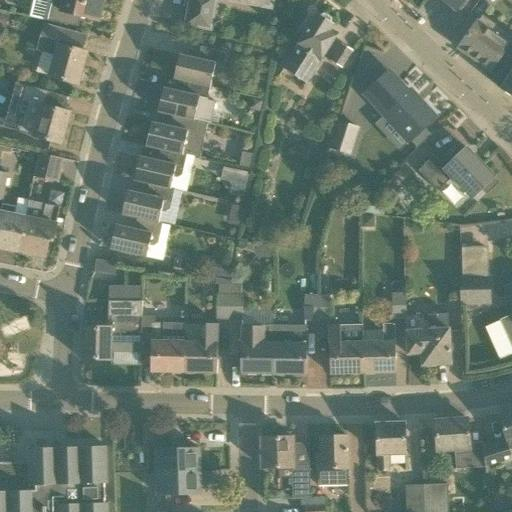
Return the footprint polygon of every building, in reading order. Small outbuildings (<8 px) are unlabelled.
[(53,0),(48,21),(78,27),(81,16),(99,21),(103,0),(53,0)] [(190,0),(186,25),(211,30),(216,0),(190,0)] [(255,0),(254,5),(272,8),(273,0),(255,0)] [(465,0),(444,0),(457,11),(465,0)] [(321,61),(338,33),(331,29),(334,25),(331,24),(331,18),(325,14),(320,16),(317,15),(298,47),(285,69),(308,82),(321,61)] [(505,54),(511,43),(511,35),(482,15),(478,22),(477,21),(459,48),(491,71),(504,53),(505,54)] [(84,51),(88,37),(44,25),(37,50),(55,56),(49,76),(79,84),(81,80),(83,80),(85,72),(83,71),(88,53),(84,51)] [(511,96),(511,43),(505,54),(511,58),(511,72),(501,89),(511,96)] [(342,67),(353,50),(342,44),(332,60),(342,67)] [(185,81),(211,86),(213,75),(217,76),(222,73),(227,53),(201,47),(198,60),(180,55),(174,79),(185,81)] [(409,143),(437,118),(421,101),(419,103),(399,81),(393,86),(384,76),(364,94),(409,143)] [(206,107),(211,86),(185,81),(182,93),(164,88),(159,112),(173,115),(195,120),(195,119),(198,109),(201,110),(206,107)] [(45,105),(49,92),(26,85),(18,113),(24,114),(19,131),(33,135),(62,144),(63,140),(65,141),(69,131),(66,130),(71,113),(45,105)] [(52,91),(50,100),(73,105),(74,96),(52,91)] [(208,122),(195,119),(195,120),(173,115),(170,127),(152,123),(147,146),(161,150),(161,149),(187,155),(187,154),(200,158),(208,122)] [(337,120),(328,147),(351,155),(360,127),(337,120)] [(324,147),(312,143),(307,160),(320,163),(324,147)] [(472,197),(494,176),(467,148),(449,166),(436,153),(418,170),(439,191),(453,177),(472,197)] [(182,175),(187,155),(161,149),(161,150),(159,161),(140,157),(135,180),(149,184),(150,183),(171,188),(174,177),(178,178),(182,175)] [(58,182),(63,158),(39,153),(34,177),(58,182)] [(0,199),(3,200),(8,174),(6,173),(0,171),(0,199)] [(175,189),(171,188),(150,183),(149,184),(147,195),(128,191),(123,215),(137,218),(159,222),(162,211),(166,212),(170,209),(175,189)] [(56,225),(56,224),(60,207),(30,201),(26,218),(25,218),(19,251),(46,256),(49,241),(53,242),(57,225),(56,225)] [(0,246),(19,251),(25,218),(15,216),(17,207),(3,204),(1,213),(0,213),(0,215),(0,246)] [(163,223),(159,222),(137,218),(135,230),(116,225),(111,249),(147,257),(150,246),(154,246),(158,243),(163,223)] [(116,276),(118,262),(96,259),(94,273),(116,276)] [(462,276),(462,303),(489,302),(489,275),(462,276)] [(230,295),(229,285),(219,285),(219,295),(218,295),(217,319),(230,319),(230,295)] [(242,285),(231,285),(229,285),(230,295),(230,319),(243,319),(243,296),(241,296),(242,285)] [(305,320),(318,320),(317,296),(305,297),(305,320)] [(317,296),(318,320),(331,319),(330,296),(317,296)] [(406,296),(393,296),(393,318),(406,317),(406,296)] [(142,316),(143,316),(143,302),(109,301),(109,317),(111,317),(111,328),(82,328),(82,359),(112,359),(112,352),(142,352),(142,335),(142,316)] [(423,366),(424,366),(452,364),(450,329),(449,329),(448,314),(428,315),(429,330),(407,331),(408,355),(409,355),(409,354),(422,353),(423,366)] [(155,316),(143,316),(142,316),(142,335),(142,352),(152,352),(151,372),(184,373),(185,328),(164,327),(164,323),(155,323),(155,316)] [(185,328),(184,373),(217,373),(218,325),(207,324),(206,342),(200,342),(201,324),(185,324),(185,328)] [(363,342),(363,373),(396,373),(395,324),(384,324),(384,342),(363,342)] [(241,374),(274,374),(274,325),(241,325),(241,374)] [(307,326),(274,325),(274,374),(307,375),(307,326)] [(363,373),(363,342),(341,343),(341,325),(329,326),(331,374),(363,373)] [(511,411),(509,412),(500,415),(506,437),(483,445),(485,470),(511,461),(511,411)] [(472,468),(471,453),(468,419),(435,421),(438,451),(455,450),(457,469),(472,468)] [(377,423),(377,424),(379,471),(390,471),(389,455),(405,454),(405,423),(377,423)] [(152,431),(152,446),(175,446),(174,431),(152,431)] [(321,436),(322,453),(318,453),(318,469),(319,469),(319,486),(331,485),(331,480),(349,480),(348,436),(321,436)] [(262,438),(263,467),(292,467),(294,467),(294,466),(293,437),(262,438)] [(0,511),(108,511),(106,446),(30,448),(31,462),(0,462),(0,511)] [(157,472),(200,471),(200,448),(149,450),(149,473),(157,472)] [(311,498),(310,465),(294,466),(294,467),(292,467),(292,498),(311,498)] [(200,471),(157,472),(158,495),(201,494),(200,471)] [(423,486),(423,511),(448,511),(447,485),(423,486)] [(406,511),(423,511),(423,486),(406,486),(406,511)] [(509,491),(491,492),(493,511),(511,510),(509,491)]
